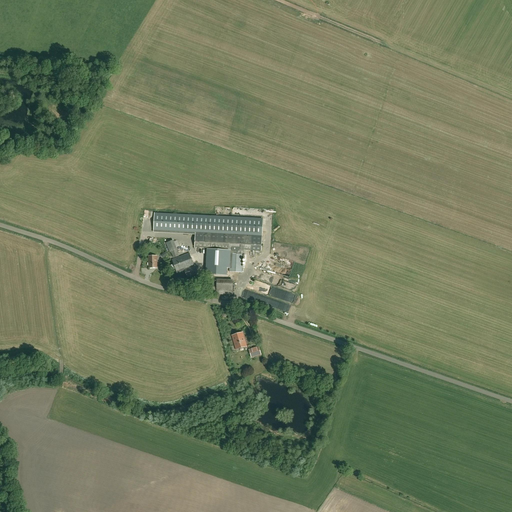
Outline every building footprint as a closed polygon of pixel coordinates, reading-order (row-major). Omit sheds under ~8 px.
[(251,249),(253,218),(196,215),(195,246),(232,248),(232,254),(230,254),(229,272),(242,272),(243,254),(244,254),(245,249),(251,249)] [(187,278),(197,274),(189,253),(172,259),(177,273),(185,270),(187,278)] [(156,256),(149,256),(149,268),(157,268),(156,256)] [(233,295),(233,280),(217,279),(216,294),(233,295)] [(236,350),(247,346),(243,332),(232,336),(236,350)] [(251,358),(262,355),(259,346),(249,349),(251,358)]
